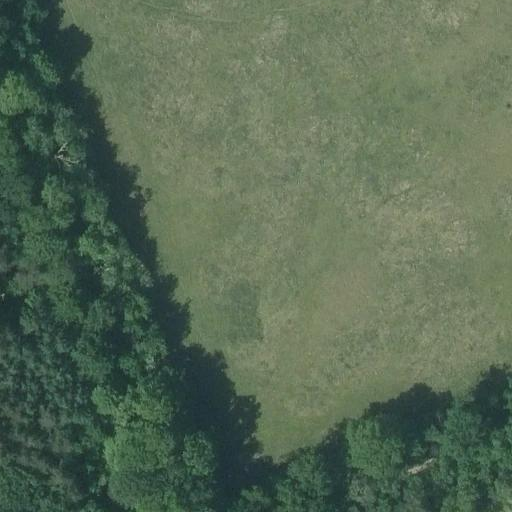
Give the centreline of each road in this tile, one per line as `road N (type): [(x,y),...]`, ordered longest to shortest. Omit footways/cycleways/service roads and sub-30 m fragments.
road 1 (track): [(155,511),(0,131)]
road 2 (track): [(276,511),(511,407)]
